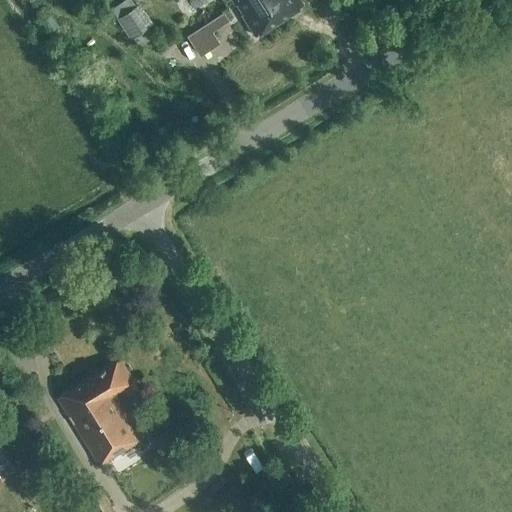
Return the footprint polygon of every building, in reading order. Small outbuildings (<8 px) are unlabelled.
[(160,0),(145,0),(133,9),(149,31),(171,15),(160,0)] [(304,5),(300,0),(232,0),(255,36),(304,5)] [(223,12),(206,23),(211,31),(228,20),(223,12)] [(335,12),(332,22),(347,28),(351,18),(335,12)] [(305,52),(322,49),(319,34),(330,33),(329,24),(302,28),(305,52)] [(120,358),(57,397),(100,465),(108,460),(107,458),(132,442),(134,444),(142,439),(114,394),(134,381),(120,358)] [(0,475),(12,467),(0,452),(0,475)] [(96,511),(94,511),(114,511),(99,487),(86,496),(96,511)]
